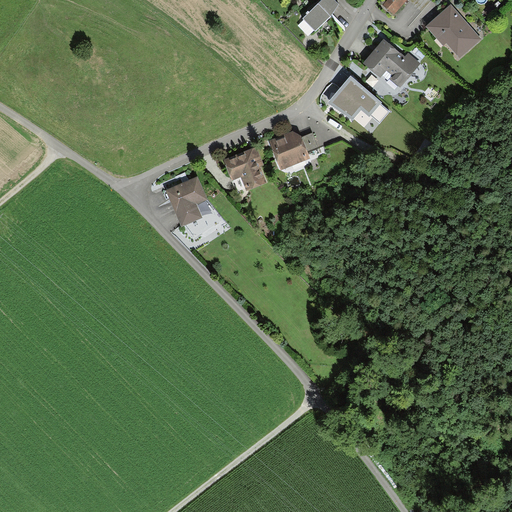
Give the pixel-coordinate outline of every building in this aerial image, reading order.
[(331,0),(323,0),(304,20),(316,33),(330,18),(339,7),(331,0)] [(383,6),(394,15),(407,0),(389,0),(385,4),(383,6)] [(491,6),(483,13),(487,18),(495,11),(491,6)] [(461,18),(452,7),(429,27),(445,44),(447,42),(460,56),(480,39),(461,18)] [(383,41),(365,63),(379,75),(386,67),(393,73),(389,78),(399,86),(417,64),(408,56),(405,59),(391,48),(383,41)] [(381,102),(350,77),(330,102),(352,120),(361,109),(370,116),(381,102)] [(283,139),(272,143),(281,168),(308,157),(307,153),(318,149),(313,136),(302,140),(299,132),(283,139)] [(253,151),(224,162),(231,180),(241,176),(247,191),(266,184),(257,161),(253,151)] [(186,183),(168,190),(183,225),(200,218),(195,206),(206,202),(196,178),(186,183)]
